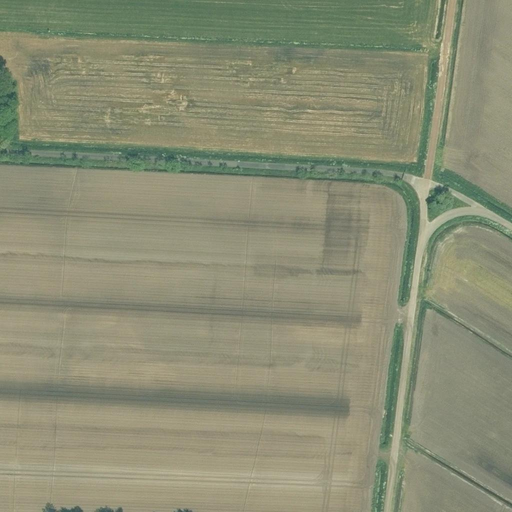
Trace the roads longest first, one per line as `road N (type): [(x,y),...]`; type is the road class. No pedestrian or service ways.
road 1 (unclassified): [(419,252),(387,511)]
road 2 (track): [(452,0),(425,184)]
road 3 (unclassified): [(481,210),(425,184),(419,252)]
